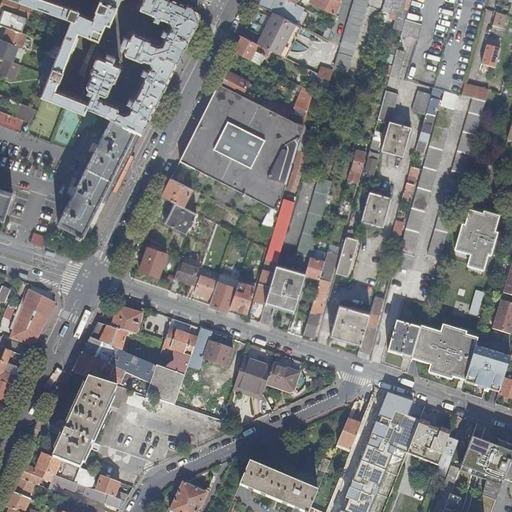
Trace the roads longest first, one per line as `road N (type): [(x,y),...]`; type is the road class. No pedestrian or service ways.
road 1 (primary): [(230,9),(96,277)]
road 2 (residential): [(363,371),(96,277)]
road 3 (residential): [(131,511),(148,483),(339,397),(363,371)]
road 4 (primary): [(89,295),(0,470)]
road 5 (residential): [(511,421),(363,371)]
road 6 (unknown): [(148,483),(109,453),(120,418),(130,413),(184,432)]
